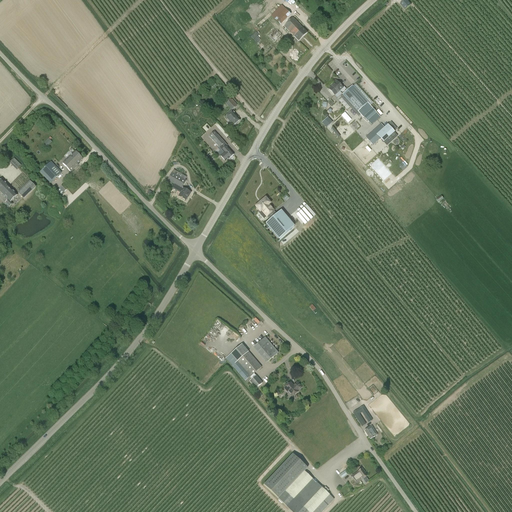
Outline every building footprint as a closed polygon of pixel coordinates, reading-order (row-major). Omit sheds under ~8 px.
[(405,0),(399,5),(404,11),(410,5),(406,0),(405,0)] [(281,5),(270,16),(280,25),(291,15),(285,9),(281,5)] [(307,33),(293,18),(284,26),(298,42),(307,33)] [(283,37),(276,30),(270,37),(277,43),(283,37)] [(344,91),(345,93),(347,91),(344,87),(343,88),(337,82),(329,89),(334,96),(340,91),(340,92),(342,92),(344,91)] [(347,91),(345,93),(342,95),(358,112),(363,118),(367,122),(376,113),(373,109),(368,103),(352,86),(347,91)] [(231,111),(237,106),(229,99),(224,103),(231,111)] [(233,126),(240,120),(232,111),(225,117),(233,126)] [(341,116),(348,123),(352,120),(345,112),(341,116)] [(322,122),(327,128),(335,120),(330,115),(322,122)] [(366,138),(373,146),(380,139),(384,143),(395,133),(388,125),(385,128),(381,124),(366,138)] [(219,148),(224,153),(221,155),(226,160),(229,158),(229,159),(234,155),(227,147),(226,147),(227,146),(225,143),(220,137),(219,138),(218,136),(217,136),(214,133),(209,137),(211,139),(214,142),(214,143),(219,148)] [(43,144),(47,148),(52,142),(48,139),(43,144)] [(75,151),(63,164),(71,172),(78,165),(77,164),(83,159),(75,151)] [(392,172),(378,157),(369,165),(383,181),(392,172)] [(14,159),(9,163),(17,170),(21,166),(14,159)] [(51,183),(62,173),(51,162),(40,172),(51,183)] [(172,173),(167,181),(175,185),(173,189),(180,193),(179,197),(186,201),(188,196),(189,196),(191,193),(182,188),(186,181),(181,178),(182,175),(173,170),(172,173)] [(15,193),(2,180),(0,181),(0,191),(6,198),(8,200),(6,202),(5,203),(9,207),(13,204),(11,202),(18,195),(15,193)] [(24,199),(36,187),(30,181),(18,193),(24,199)] [(60,188),(60,189),(57,191),(61,195),(63,192),(64,193),(68,189),(64,185),(60,188)] [(272,202),(266,195),(262,200),(261,199),(258,202),(255,205),(260,212),(262,211),(267,217),(268,216),(271,219),(266,223),(280,238),(295,225),(282,209),(277,213),(274,211),(276,210),(271,204),(272,202)] [(305,213),(310,209),(305,203),(301,207),(305,213)] [(293,210),(304,223),(310,219),(299,206),(293,210)] [(265,338),(255,346),(269,362),(279,353),(265,338)] [(261,368),(242,345),(230,354),(225,358),(245,381),(250,377),(252,379),(249,381),(255,389),(262,384),(254,374),(261,368)] [(302,387),(297,382),(293,386),(290,382),(284,388),(292,397),(298,392),(298,391),(302,387)] [(366,420),(370,418),(363,407),(353,413),(360,424),(364,421),(360,414),(362,413),(366,420)] [(377,435),(371,426),(364,430),(370,439),(377,435)] [(308,468),(293,454),(264,485),(278,499),(286,507),(291,511),(322,511),(334,499),(330,495),(322,488),(313,479),(304,472),(308,468)] [(362,469),(351,477),(357,484),(367,476),(362,469)] [(349,474),(346,470),(339,475),(342,479),(349,474)]
